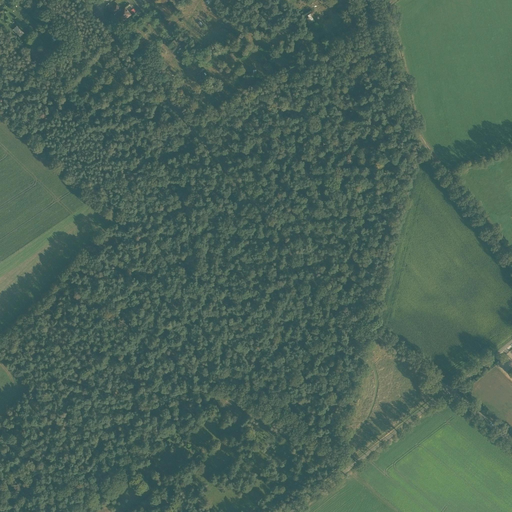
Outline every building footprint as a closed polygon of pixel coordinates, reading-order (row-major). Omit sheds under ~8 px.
[(36,0),(26,0),(36,8),(40,4),(36,0)] [(115,15),(114,16),(120,24),(131,15),(125,7),(121,11),(120,9),(116,5),(111,9),(112,11),(111,12),(114,14),(115,14),(115,15)] [(177,46),(181,42),(177,37),(170,43),(172,45),(174,43),(177,46)] [(338,179),(335,171),(330,173),(334,181),(338,179)] [(200,453),(195,458),(198,462),(204,457),(200,453)]
